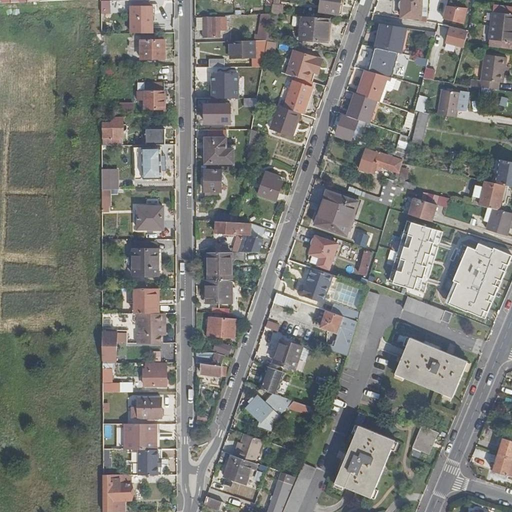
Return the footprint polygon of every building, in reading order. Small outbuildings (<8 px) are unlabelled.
[(102,13),(117,14),(118,1),(103,0),(102,13)] [(322,0),(320,13),(339,16),(341,0),(322,0)] [(421,0),(401,0),(401,24),(413,25),(413,19),(421,20),(421,0)] [(446,21),(470,24),(472,8),(448,5),(446,21)] [(492,27),(511,29),(511,8),(495,6),(492,27)] [(153,9),(131,9),(132,33),(153,33),(153,9)] [(267,42),(271,43),(276,16),(271,15),(271,16),(267,42)] [(258,42),(267,42),(271,16),(266,16),(263,36),(259,35),(258,42)] [(220,18),(204,18),(204,34),(204,38),(220,38),(220,30),(226,30),(226,18),(220,18)] [(330,20),(302,18),(301,41),(328,43),(330,20)] [(377,49),(398,54),(400,54),(406,30),(382,26),(377,49)] [(511,50),(511,29),(492,27),(490,48),(511,50)] [(468,34),(449,30),(445,44),(464,48),(468,34)] [(165,42),(141,42),(141,60),(165,59),(165,42)] [(265,54),(267,42),(258,42),(255,43),(255,54),(265,54)] [(255,54),(255,43),(231,43),(231,58),(255,58),(255,54)] [(388,78),(392,78),(398,54),(377,49),(375,49),(369,72),(388,78)] [(294,53),(287,76),(295,78),(309,82),(312,73),(314,68),(320,70),(323,62),(294,53)] [(471,81),(470,87),(481,89),(488,90),(498,91),(499,84),(503,85),(507,58),(485,56),(481,83),(471,81)] [(103,68),(104,77),(116,76),(115,67),(103,68)] [(223,100),(223,68),(210,68),(209,68),(209,77),(207,77),(207,83),(203,83),(203,93),(207,93),(207,100),(223,100)] [(377,102),(379,103),(385,87),(388,78),(369,72),(366,71),(357,95),(377,102)] [(240,77),(240,100),(251,100),(251,77),(240,77)] [(303,115),(315,84),(309,82),(295,78),(285,109),(301,114),(303,115)] [(388,78),(385,87),(393,90),(397,80),(392,78),(388,78)] [(147,94),(145,94),(139,94),(139,102),(145,102),(145,110),(166,110),(166,93),(164,93),(164,85),(147,85),(147,94)] [(438,116),(456,119),(457,112),(466,113),(469,93),(461,92),(460,94),(442,91),(438,116)] [(349,117),(358,121),(369,125),(377,102),(357,95),(355,95),(347,117),(349,117)] [(424,103),(418,102),(415,112),(420,113),(421,113),(424,103)] [(252,118),(255,110),(245,105),(241,113),(252,118)] [(231,106),(206,106),(206,125),(231,124),(231,106)] [(285,109),(279,107),(271,131),(293,138),(301,114),(285,109)] [(421,113),(420,113),(412,144),(421,146),(429,114),(421,113)] [(406,127),(411,128),(414,115),(410,114),(406,127)] [(352,141),(358,121),(349,117),(348,120),(342,118),(336,136),(352,141)] [(102,146),(121,146),(121,139),(124,139),(124,120),(113,120),(113,124),(104,125),(104,139),(102,139),(102,146)] [(146,146),(148,146),(166,145),(166,130),(146,131),(146,146)] [(227,151),(227,131),(209,131),(209,140),(209,150),(206,150),(207,165),(234,165),(234,151),(227,151)] [(409,138),(402,136),(395,159),(402,162),(407,143),(409,138)] [(161,148),(142,148),(143,180),(162,180),(161,148)] [(392,158),(378,153),(377,155),(366,151),(359,171),(369,175),(373,166),(388,171),(392,158)] [(392,158),(388,171),(393,173),(393,174),(398,176),(402,162),(395,159),(392,158)] [(511,187),(511,163),(500,161),(495,184),(504,186),(511,187)] [(222,173),(204,173),(205,199),(222,199),(222,173)] [(273,179),(274,175),(267,173),(259,196),(277,202),(284,182),(279,181),(273,179)] [(499,211),(504,186),(495,184),(485,182),(483,189),(479,206),(494,210),(499,211)] [(475,187),(472,204),(479,206),(483,189),(475,187)] [(103,191),(103,208),(111,208),(111,191),(103,191)] [(322,207),(315,226),(347,237),(358,204),(327,193),(324,201),(326,203),(325,208),(322,207)] [(410,216),(433,223),(438,207),(415,200),(410,216)] [(164,208),(138,208),(138,230),(164,230),(164,208)] [(494,210),(487,231),(507,237),(511,221),(511,213),(499,211),(494,210)] [(493,329),(511,282),(511,247),(389,212),(368,280),(493,329)] [(214,223),(216,223),(238,224),(239,217),(215,216),(214,223)] [(238,224),(216,223),(215,234),(251,236),(252,225),(238,224)] [(265,230),(252,225),(251,236),(263,240),(265,230)] [(377,241),(360,235),(356,244),(374,250),(377,241)] [(263,240),(251,236),(244,254),(260,254),(264,241),(263,240)] [(310,264),(318,266),(329,270),(338,246),(315,237),(309,256),(312,257),(310,264)] [(159,250),(158,250),(134,251),(133,251),(133,276),(159,277),(159,250)] [(373,255),(365,252),(359,274),(367,276),(373,255)] [(208,281),(232,281),(232,260),(244,260),(244,254),(208,254),(208,281)] [(324,305),(333,276),(312,269),(306,286),(304,285),(301,287),(298,293),(300,296),(324,305)] [(208,281),(206,281),(206,304),(232,304),(232,303),(232,290),(232,281),(208,281)] [(136,315),(159,315),(159,306),(156,306),(157,290),(136,290),(136,315)] [(360,314),(358,323),(348,357),(345,367),(357,370),(379,296),(366,292),(360,314)] [(297,311),(300,303),(277,295),(274,303),(297,311)] [(445,311),(408,297),(404,310),(441,324),(442,321),(445,311)] [(337,306),(334,314),(358,323),(360,314),(337,306)] [(445,311),(442,321),(449,323),(452,313),(445,311)] [(332,352),(348,357),(358,323),(334,314),(327,312),(321,329),(338,335),(332,352)] [(166,325),(166,315),(159,315),(136,315),(136,345),(163,344),(163,325),(166,325)] [(236,322),(210,319),(209,337),(235,339),(236,322)] [(117,331),(103,331),(103,364),(117,364),(117,331)] [(411,339),(396,375),(453,398),(468,363),(411,339)] [(295,370),(299,360),(303,349),(303,348),(282,341),(278,351),(280,352),(276,363),(295,370)] [(218,343),(215,351),(228,356),(232,348),(218,343)] [(303,349),(299,360),(306,362),(310,351),(303,349)] [(154,361),(162,361),(162,351),(154,351),(154,361)] [(209,354),(197,354),(197,365),(201,365),(201,375),(226,378),(228,368),(224,368),(225,357),(216,354),(209,354)] [(167,387),(167,364),(147,364),(147,371),(144,371),(144,387),(167,387)] [(275,395),(283,373),(270,368),(262,391),(273,394),(275,395)] [(103,371),(103,394),(120,393),(120,386),(112,386),(113,371),(103,371)] [(120,386),(120,393),(132,393),(132,384),(120,384),(120,386)] [(308,415),(311,408),(275,395),(273,394),(265,403),(259,397),(247,409),(260,421),(257,429),(271,433),(274,425),(272,424),(288,407),(308,415)] [(139,399),(139,409),(133,409),(133,418),(139,419),(161,419),(162,399),(139,399)] [(132,451),(139,451),(156,451),(156,425),(126,425),(126,451),(132,451)] [(395,442),(360,427),(336,483),(372,498),(395,442)] [(422,427),(413,448),(429,455),(438,434),(422,427)] [(255,464),(262,441),(245,435),(239,451),(236,450),(234,457),(255,464)] [(499,456),(511,460),(511,442),(504,440),(499,456)] [(156,451),(139,451),(139,476),(159,475),(159,467),(159,458),(159,451),(156,451)] [(256,471),(258,465),(255,464),(234,457),(231,456),(224,477),(246,484),(252,469),(256,471)] [(511,462),(511,460),(499,456),(494,472),(495,472),(508,476),(511,462)] [(284,511),(298,511),(317,469),(304,464),(298,478),(295,486),(289,501),(284,511)] [(279,511),(284,499),(289,501),(295,486),(298,478),(282,473),(269,510),(273,511),(279,511)] [(132,475),(104,476),(104,511),(120,511),(121,502),(132,502),(132,475)] [(220,511),(223,503),(207,498),(204,506),(220,511)]
